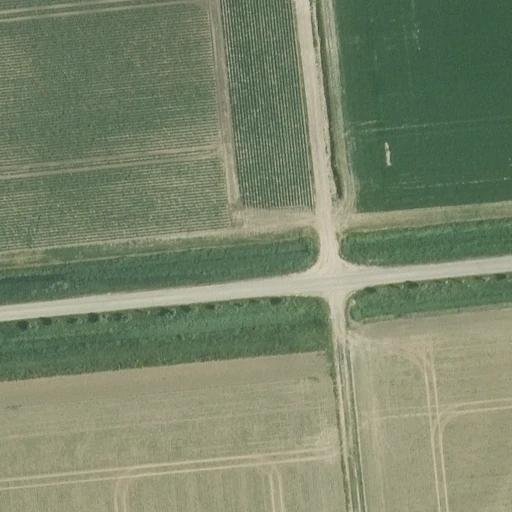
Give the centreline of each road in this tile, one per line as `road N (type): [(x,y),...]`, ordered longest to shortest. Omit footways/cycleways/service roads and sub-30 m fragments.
road 1 (unclassified): [(0,316),(511,263)]
road 2 (track): [(330,281),(300,0)]
road 3 (track): [(330,281),(355,511)]
